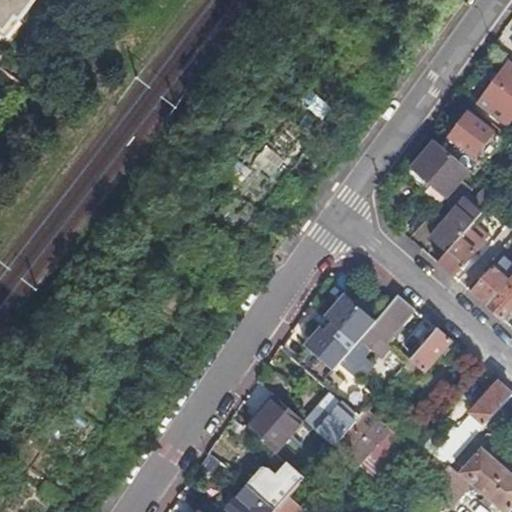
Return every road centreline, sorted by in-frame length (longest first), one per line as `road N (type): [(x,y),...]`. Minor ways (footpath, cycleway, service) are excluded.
road 1 (residential): [(339,215),(132,511)]
road 2 (residential): [(494,0),(339,215)]
road 3 (residential): [(511,364),(339,215)]
